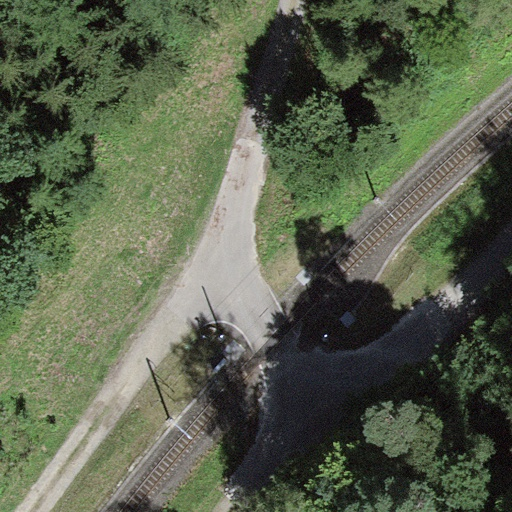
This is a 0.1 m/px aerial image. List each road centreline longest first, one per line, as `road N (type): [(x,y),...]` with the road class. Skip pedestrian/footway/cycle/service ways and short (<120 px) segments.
road 1 (track): [(317,395),(225,265),(300,0)]
road 2 (track): [(214,511),(317,395),(393,363),(467,303),(511,248)]
road 3 (track): [(31,511),(225,265)]
